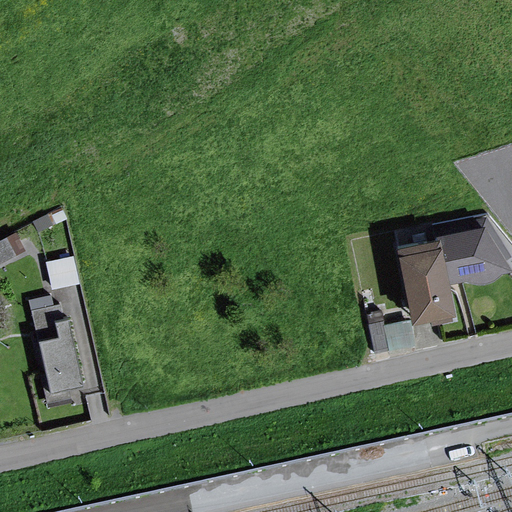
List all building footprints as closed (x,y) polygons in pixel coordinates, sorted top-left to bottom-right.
[(511,269),(511,266),(486,225),(442,236),(452,282),(511,269)] [(11,233),(0,239),(0,263),(21,252),(11,233)] [(442,236),(398,245),(414,321),(458,312),(452,282),(442,236)] [(67,257),(41,263),(46,288),(72,283),(67,257)] [(30,339),(43,394),(75,386),(55,304),(25,312),(29,329),(45,325),(47,335),(30,339)] [(408,318),(385,323),(390,347),(413,343),(408,318)] [(384,320),(369,323),(374,350),(390,347),(385,323),(384,320)]
